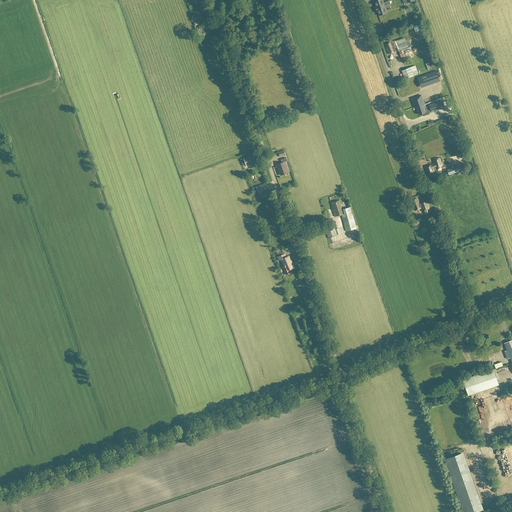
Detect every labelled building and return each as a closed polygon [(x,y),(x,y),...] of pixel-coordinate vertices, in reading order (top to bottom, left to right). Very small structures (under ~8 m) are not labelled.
[(376,10),(384,7),(390,5),(389,1),(383,3),(382,0),(378,0),(374,2),(376,7),(375,8),(376,8),(376,10)] [(384,7),(376,10),(377,11),(376,11),(376,12),(377,12),(379,16),(387,13),(384,7)] [(209,26),(205,28),(204,24),(199,26),(200,29),(198,30),(201,40),(205,39),(204,36),(211,34),(210,29),(209,26)] [(394,41),(384,45),(388,55),(398,51),(394,41)] [(413,58),(410,47),(406,49),(405,48),(404,48),(405,49),(400,50),(400,51),(399,51),(400,51),(399,52),(402,61),(407,59),(407,60),(413,58)] [(426,64),(428,70),(431,70),(431,68),(437,66),(435,62),(429,64),(429,63),(426,64)] [(401,71),(404,79),(417,74),(414,66),(401,71)] [(417,78),(420,87),(439,80),(436,71),(417,78)] [(414,106),(415,105),(419,115),(421,114),(422,117),(429,115),(429,114),(439,110),(437,103),(428,106),(429,107),(423,109),(422,106),(424,105),(421,96),(412,99),(414,106)] [(253,155),(244,159),(241,160),(242,163),(245,162),(246,166),(256,163),(253,155)] [(281,164),(277,165),(280,176),(288,173),(284,163),(287,162),(286,158),(280,160),(281,164)] [(431,165),(424,167),(425,171),(427,177),(427,176),(428,178),(434,176),(432,169),(435,168),(435,169),(441,167),(439,158),(433,160),(434,165),(431,166),(431,165)] [(459,165),(446,170),(449,176),(462,171),(459,165)] [(264,185),(256,187),(258,195),(266,192),(264,185)] [(419,204),(420,205),(418,205),(416,199),(410,201),(414,212),(420,209),(419,208),(421,208),(424,216),(430,213),(426,202),(419,204)] [(335,217),(343,215),(340,206),(341,206),(340,201),(331,204),(335,217)] [(344,215),(341,215),(345,232),(356,229),(350,208),(343,210),(344,215)] [(338,229),(334,230),(333,225),(324,227),(328,239),(336,236),(340,234),(338,229)] [(431,245),(439,242),(435,232),(428,235),(431,245)] [(284,255),(282,251),(280,252),(277,254),(278,257),(277,258),(278,261),(281,260),(284,267),(283,267),(286,275),(290,273),(289,270),(294,268),(289,257),(286,258),(284,255)] [(489,346),(498,344),(496,335),(487,337),(489,346)] [(469,395),(499,384),(494,369),(463,380),(469,395)]
